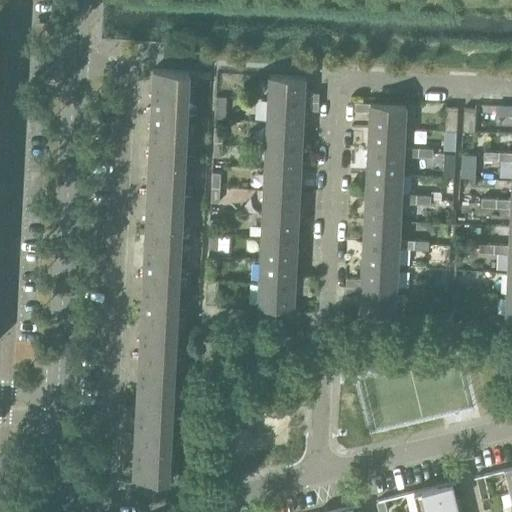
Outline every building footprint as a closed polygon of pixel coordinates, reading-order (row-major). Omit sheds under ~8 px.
[(198,71),(153,69),(151,110),(196,112),(197,109),(188,108),(190,76),(198,77),(198,71)] [(306,77),(269,75),(268,98),(319,101),(319,93),(305,92),(306,77)] [(225,106),(226,96),(217,96),(216,106),(225,106)] [(268,98),(267,121),(303,123),(304,109),(318,110),(319,101),(268,98)] [(405,128),(406,105),(356,102),(355,110),(370,111),(369,126),(405,128)] [(458,107),(446,107),(445,130),(457,131),(458,107)] [(464,107),(463,131),(475,132),(476,108),(464,107)] [(196,118),(196,112),(151,110),(149,151),(194,153),(195,149),(186,149),(188,117),(196,118)] [(267,121),(266,144),(302,145),(303,123),(267,121)] [(404,147),(405,128),(369,126),(368,149),(404,150),(404,147)] [(215,127),(214,141),(222,141),(223,128),(215,127)] [(222,156),(222,141),(214,141),(213,156),(222,156)] [(266,144),(265,166),(301,168),(302,145),(266,144)] [(419,148),(404,147),(404,150),(368,149),(367,171),(403,173),(404,155),(418,156),(419,148)] [(433,149),(419,148),(418,156),(433,157),(433,149)] [(194,153),(149,151),(147,191),(192,194),(193,190),(184,190),(186,158),(194,159),(194,153)] [(484,159),(499,160),(499,152),(484,151),(484,159)] [(511,152),(499,152),(499,160),(511,160),(511,152)] [(265,166),(264,189),(300,191),(301,168),(265,166)] [(366,194),(402,196),(402,194),(403,173),(367,171),(366,194)] [(212,173),(212,187),(220,187),(221,173),(212,173)] [(511,201),(511,186),(511,199),(497,198),(496,207),(511,207),(511,202),(511,201)] [(219,202),(220,187),(212,187),(211,202),(219,202)] [(264,189),(263,213),(299,215),(300,191),(264,189)] [(192,199),(192,194),(147,191),(145,232),(190,234),(190,231),(182,230),(184,199),(192,199)] [(440,199),(441,191),(431,191),(431,195),(431,199),(440,199)] [(416,195),(402,194),(402,196),(366,194),(364,217),(401,219),(401,202),(416,203),(416,195)] [(431,195),(416,195),(416,203),(430,203),(431,195)] [(482,206),(496,207),(497,198),(482,198),(482,206)] [(263,213),(262,236),(298,238),(299,215),(263,213)] [(399,243),(399,239),(401,219),(364,217),(363,241),(399,243)] [(210,220),(210,233),(218,234),(218,220),(210,220)] [(511,248),(511,224),(510,225),(509,245),(495,244),(494,252),(509,253),(509,248),(511,248)] [(182,240),(190,240),(190,234),(145,232),(143,273),(188,275),(188,272),(180,271),(182,240)] [(217,249),(218,234),(210,233),(209,249),(217,249)] [(262,236),(260,259),(297,260),(298,238),(262,236)] [(414,240),(399,239),(399,243),(363,241),(362,264),(398,265),(399,248),(414,248),(414,240)] [(429,241),(414,240),(414,248),(428,249),(429,241)] [(479,251),(494,252),(495,244),(480,243),(479,251)] [(260,259),(259,281),(309,284),(310,276),(296,275),(297,260),(260,259)] [(398,265),(362,264),(361,279),(347,278),(346,286),(397,288),(398,265)] [(188,281),(188,275),(143,273),(141,314),(186,316),(186,312),(178,312),(180,280),(188,281)] [(219,280),(207,279),(206,303),(218,304),(219,280)] [(309,293),(309,284),(259,281),(258,306),(294,308),(295,292),(309,293)] [(396,313),(397,288),(346,286),(346,295),(360,296),(360,311),(396,313)] [(186,316),(141,314),(139,354),(184,357),(184,353),(176,353),(178,321),(186,322),(186,316)] [(184,362),(184,357),(139,354),(137,395),(182,397),(182,394),(174,393),(176,362),(184,362)] [(353,356),(341,355),(341,367),(353,368),(353,356)] [(182,397),(137,395),(135,436),(180,438),(180,435),(172,434),(174,403),(182,403),(182,397)] [(180,444),(180,438),(135,436),(133,478),(178,480),(178,477),(170,476),(172,443),(180,444)] [(481,498),(482,498),(489,497),(484,475),(476,477),(481,498)] [(413,491),(418,511),(431,511),(457,506),(451,482),(413,491)] [(376,501),(379,511),(383,511),(387,511),(384,499),(376,501)]
